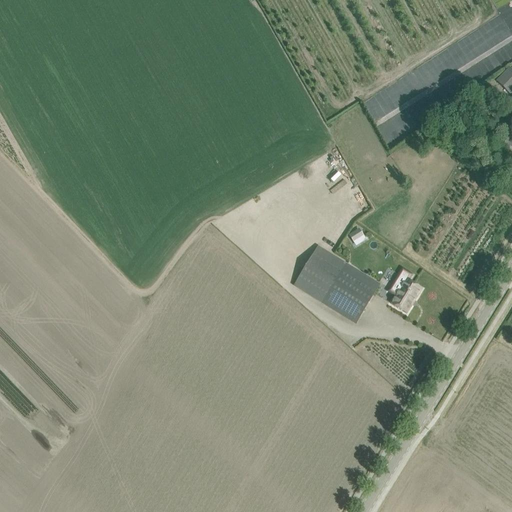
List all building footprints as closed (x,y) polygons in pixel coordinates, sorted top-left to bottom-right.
[(496,81),(510,95),(511,93),(511,70),(509,67),(496,81)] [(471,102),(480,115),(496,104),(487,91),(471,102)] [(499,148),(511,159),(511,158),(511,141),(507,137),(499,148)] [(350,235),(355,243),(365,235),(360,227),(350,235)] [(294,286),(322,303),(356,324),(380,285),(318,247),(294,286)] [(395,296),(390,304),(407,314),(422,289),(406,280),(410,274),(402,269),(387,292),(395,296)]
